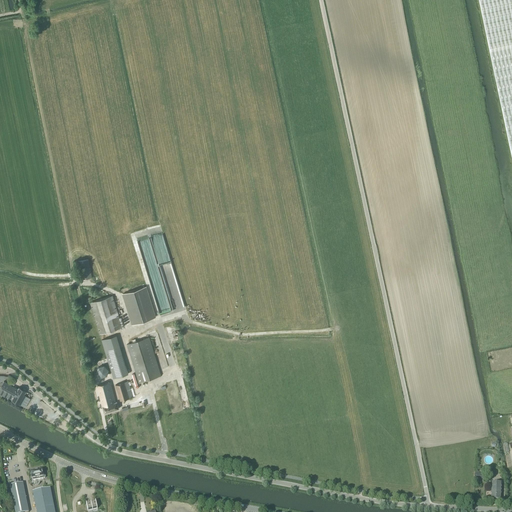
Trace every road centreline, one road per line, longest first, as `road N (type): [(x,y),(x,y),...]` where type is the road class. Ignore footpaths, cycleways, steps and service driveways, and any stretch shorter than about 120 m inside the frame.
road 1 (unclassified): [(320,0),(428,507)]
road 2 (unclassified): [(428,507),(109,448),(29,386)]
road 3 (track): [(106,289),(97,260),(68,234),(20,11)]
road 4 (tertiary): [(265,511),(96,476),(0,431)]
road 5 (track): [(23,272),(71,276),(118,296),(136,390),(174,371)]
road 6 (track): [(129,332),(163,316),(241,334),(327,330)]
